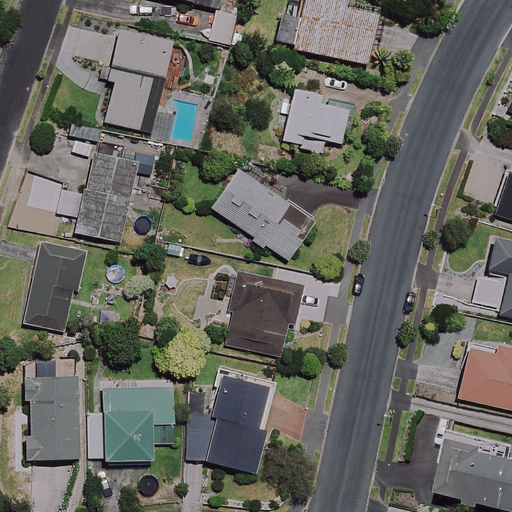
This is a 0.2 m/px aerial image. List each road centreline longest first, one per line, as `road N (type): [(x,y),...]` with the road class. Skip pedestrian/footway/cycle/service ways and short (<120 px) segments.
road 1 (residential): [(493,0),(404,199),(336,511)]
road 2 (residential): [(0,121),(41,0)]
